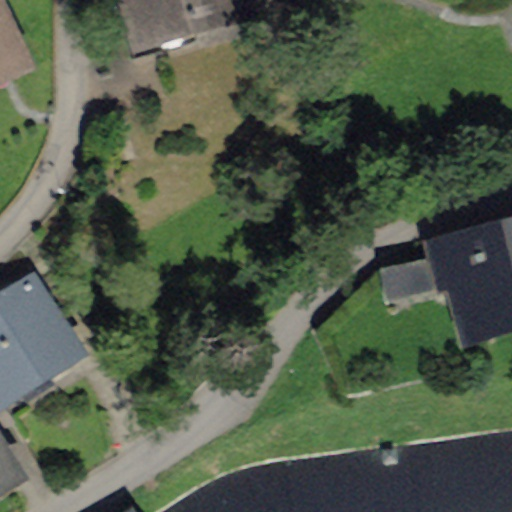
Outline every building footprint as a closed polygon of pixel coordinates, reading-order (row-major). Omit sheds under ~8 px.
[(109,0),(128,75),(287,35),(278,0),(109,0)] [(511,336),(511,240),(423,258),(442,350),(511,336)] [(35,282),(0,305),(0,414),(7,425),(93,366),(35,282)] [(511,511),(511,425),(297,453),(139,511),(511,511)] [(0,501),(21,489),(0,453),(0,501)]
